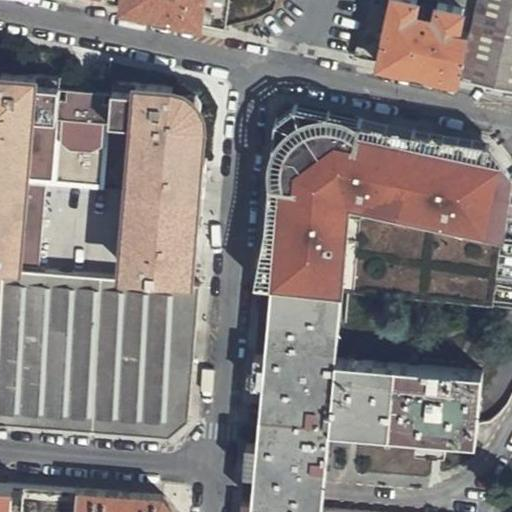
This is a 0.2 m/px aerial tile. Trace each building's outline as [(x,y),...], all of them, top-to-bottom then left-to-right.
[(105,0),(105,6),(123,9),(124,0),(105,0)] [(124,0),(123,9),(226,31),(229,0),(124,0)] [(365,0),(353,58),(459,82),(469,35),(456,32),(460,11),(474,13),(476,0),(437,0),(433,18),(438,23),(434,26),(422,24),(423,16),(414,15),(417,2),(408,0),(365,0)] [(469,35),(459,82),(511,93),(511,0),(476,0),(474,13),(469,35)] [(166,96),(166,86),(129,84),(128,93),(109,92),(108,94),(56,90),(56,89),(34,87),(34,77),(0,74),(0,267),(19,269),(25,185),(42,186),(123,191),(117,277),(194,283),(204,127),(193,127),(194,108),(184,108),(185,97),(166,96)] [(57,79),(34,77),(34,87),(56,89),(57,79)] [(129,84),(109,82),(109,92),(128,93),(129,84)] [(487,147),(357,118),(355,130),(484,157),(482,167),(503,171),(488,148),(487,147)] [(484,157),(355,130),(354,134),(342,126),(325,122),(323,134),(294,154),(284,152),(282,165),(282,172),(285,181),(282,181),(272,281),(337,289),(346,203),(348,194),(358,196),(356,205),(500,235),(509,181),(503,171),(482,167),(484,157)] [(323,134),(325,122),(321,123),(308,126),(300,130),(292,139),(284,152),(294,154),(323,134)] [(261,280),(272,281),(282,181),(270,179),(261,280)] [(42,186),(25,185),(19,269),(37,271),(42,186)] [(358,196),(348,194),(346,203),(356,205),(358,196)] [(488,309),(500,235),(356,205),(346,203),(337,289),(342,290),(488,309)] [(190,416),(202,284),(194,283),(117,277),(37,271),(19,269),(0,267),(0,422),(168,436),(190,416)] [(252,489),(250,504),(321,511),(322,494),(328,429),(416,437),(415,449),(429,450),(430,438),(446,440),(474,442),(481,372),(335,357),(342,290),(337,289),(272,281),(263,370),(262,385),(256,445),(253,474),(252,489)] [(263,370),(253,369),(251,384),(262,385),(263,370)] [(446,440),(430,438),(429,450),(445,451),(446,440)] [(256,445),(245,443),(243,473),(253,474),(256,445)] [(76,511),(78,491),(3,484),(0,511),(76,511)] [(178,511),(166,498),(78,491),(76,511),(178,511)] [(240,503),(238,511),(329,511),(321,511),(250,504),(240,503)]
